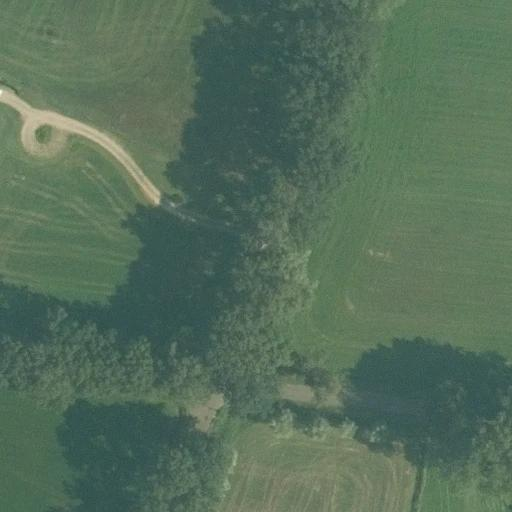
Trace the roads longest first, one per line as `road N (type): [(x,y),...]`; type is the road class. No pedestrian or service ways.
road 1 (unclassified): [(214,386),(327,99),(351,0)]
road 2 (unclassified): [(511,420),(214,386)]
road 3 (unclassified): [(214,386),(0,354)]
road 4 (unclassified): [(164,511),(214,386)]
